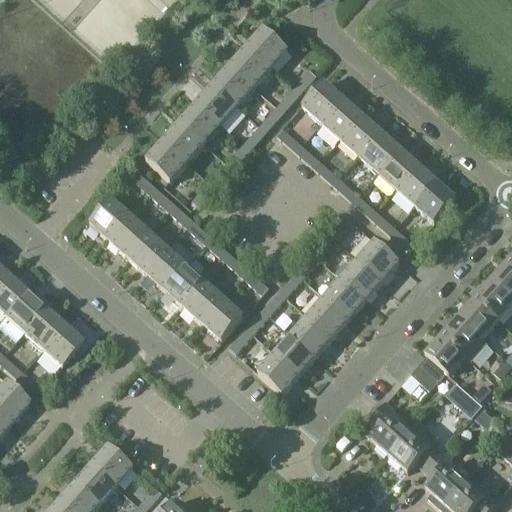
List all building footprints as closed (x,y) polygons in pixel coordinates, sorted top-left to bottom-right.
[(264,33),(247,52),(271,74),(288,55),(264,33)] [(271,74),(247,52),(230,71),(255,93),(271,74)] [(255,93),(230,71),(214,90),(238,112),(255,93)] [(317,81),(310,74),(293,93),(300,100),(317,81)] [(344,104),(325,87),(303,111),(322,128),(344,104)] [(238,112),(214,90),(197,109),(221,130),(238,112)] [(300,100),(293,93),(276,112),(284,119),(300,100)] [(363,120),(344,104),(322,128),(341,145),(363,120)] [(221,130),(197,109),(180,127),(205,149),(221,130)] [(284,119),(276,112),(226,168),(234,175),(284,119)] [(363,120),(341,145),(359,161),(381,137),(363,120)] [(205,149),(180,127),(164,146),(188,168),(205,149)] [(283,133),(277,140),(296,158),(303,150),(283,133)] [(400,154),(381,137),(359,161),(378,178),(400,154)] [(188,168),(164,146),(147,165),(171,187),(188,168)] [(303,150),(296,158),(315,174),(321,167),(303,150)] [(418,170),(400,154),(378,178),(397,195),(418,170)] [(321,167),(315,174),(333,191),(340,183),(321,167)] [(234,175),(226,168),(210,187),(217,193),(234,175)] [(437,187),(418,170),(397,195),(415,211),(437,187)] [(137,175),(131,183),(150,200),(157,193),(137,175)] [(340,183),(333,191),(352,207),(359,200),(340,183)] [(217,193),(210,187),(192,207),(200,213),(217,193)] [(456,204),(437,187),(415,211),(435,228),(456,204)] [(176,209),(157,193),(150,200),(169,217),(176,209)] [(359,200),(352,207),(371,224),(377,216),(359,200)] [(112,205),(90,229),(109,246),(131,222),(112,205)] [(191,223),(176,209),(169,217),(188,234),(194,226),(191,223)] [(377,216),(371,224),(389,240),(396,233),(377,216)] [(337,246),(354,227),(346,221),(329,240),(337,246)] [(131,222),(109,246),(128,263),(150,238),(131,222)] [(207,237),(194,226),(188,234),(206,250),(213,243),(207,237)] [(396,233),(389,240),(410,259),(416,251),(396,233)] [(150,238),(128,263),(147,280),(169,255),(150,238)] [(313,259),(320,265),(337,246),(329,240),(313,259)] [(225,267),(232,259),(213,243),(206,250),(225,267)] [(399,268),(375,247),(358,265),(382,287),(399,268)] [(169,255),(147,280),(165,296),(187,272),(169,255)] [(238,265),(232,259),(225,267),(244,284),(251,276),(238,265)] [(303,284),(320,265),(313,259),(308,264),(296,277),(303,284)] [(382,287),(358,265),(342,284),(366,306),(382,287)] [(511,272),(507,268),(491,286),(511,304),(511,272)] [(187,272),(165,296),(184,313),(206,288),(207,289),(212,283),(202,275),(198,281),(187,272)] [(263,287),(251,276),(244,284),(263,301),(270,293),(263,287)] [(296,277),(279,296),(287,303),(303,284),(296,277)] [(26,298),(7,282),(0,289),(0,317),(5,322),(26,298)] [(366,306),(342,284),(325,303),(349,325),(366,306)] [(511,311),(511,304),(491,286),(475,304),(499,326),(511,311)] [(206,288),(184,313),(203,330),(225,305),(207,289),(206,288)] [(287,303),(279,296),(263,315),(270,321),(287,303)] [(45,315),(26,298),(5,322),(23,339),(45,315)] [(349,325),(325,303),(308,322),(332,344),(349,325)] [(499,326),(475,304),(459,322),(483,344),(499,326)] [(225,305),(203,330),(222,347),(244,322),(225,305)] [(63,332),(45,315),(23,339),(42,355),(63,332)] [(246,333),(254,340),(270,321),(263,315),(246,333)] [(332,344),(308,322),(291,341),(315,362),(332,344)] [(483,344),(459,322),(443,340),(467,362),(472,366),(488,348),(483,344)] [(83,349),(63,332),(42,355),(61,373),(83,349)] [(228,353),(236,360),(254,340),(246,333),(228,353)] [(467,362),(443,340),(426,359),(428,361),(448,378),(450,381),(467,362)] [(315,362),(291,341),(275,360),(299,381),(315,362)] [(4,360),(0,365),(0,369),(17,384),(23,377),(4,360)] [(299,381),(275,360),(258,379),(282,400),(299,381)] [(428,361),(420,370),(439,388),(448,395),(456,386),(450,381),(448,378),(428,361)] [(511,371),(511,369),(506,364),(494,377),(501,384),(511,371)] [(439,388),(420,370),(412,379),(431,397),(439,388)] [(23,377),(17,384),(35,401),(42,394),(23,377)] [(30,408),(6,387),(0,393),(0,416),(12,428),(30,408)] [(480,408),(492,394),(484,388),(472,401),(480,408)] [(387,407),(369,427),(379,435),(371,444),(389,461),(411,436),(393,420),(397,416),(387,407)] [(0,441),(12,428),(0,416),(0,441)] [(511,435),(502,444),(511,452),(511,435)] [(429,452),(411,436),(389,461),(408,477),(416,469),(425,476),(442,456),(433,448),(429,452)] [(511,452),(502,444),(494,453),(511,467),(511,452)] [(134,473),(110,451),(92,470),(117,492),(134,473)] [(452,465),(442,456),(425,476),(434,484),(426,493),(433,499),(429,503),(438,511),(442,511),(445,509),(466,485),(449,469),(452,465)] [(117,492),(92,470),(76,489),(100,511),(117,492)] [(492,511),(498,506),(489,497),(485,502),(466,485),(445,509),(442,511),(492,511)] [(99,511),(100,511),(76,489),(59,508),(63,511),(99,511)] [(138,511),(139,511),(150,511),(162,498),(155,492),(138,511)]
